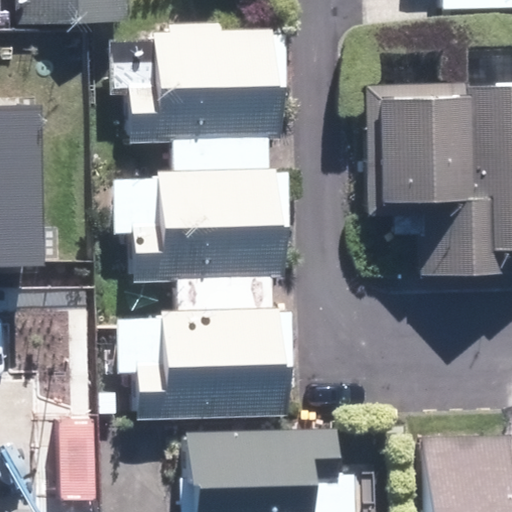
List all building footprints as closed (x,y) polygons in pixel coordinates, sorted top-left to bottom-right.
[(131,0),(17,0),(18,23),(132,20),(131,0)] [(291,410),(289,306),(277,306),(276,274),(286,274),(284,167),(273,167),(272,136),(280,135),(277,25),(124,29),(127,141),(176,139),(176,169),(134,170),(137,277),(175,276),(176,308),(138,309),(141,414),(291,410)] [(511,81),(473,82),(476,189),(478,266),(511,265),(511,81)] [(476,189),(473,82),(368,85),(371,192),(421,191),(423,268),(478,266),(476,189)] [(0,263),(48,262),(43,101),(0,102),(0,263)] [(337,423),(189,427),(191,511),(312,511),(311,473),(339,472),(337,423)] [(511,511),(511,427),(426,433),(430,511),(511,511)]
